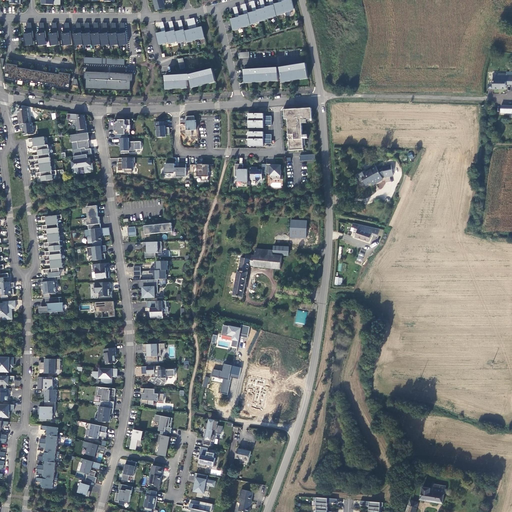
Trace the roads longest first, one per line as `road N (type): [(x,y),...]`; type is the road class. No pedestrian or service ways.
road 1 (tertiary): [(320,99),(327,258),(309,383),(266,511)]
road 2 (residential): [(96,109),(129,332),(116,452)]
road 3 (residential): [(462,233),(411,228),(400,339),(446,353)]
road 4 (residential): [(174,107),(180,150),(270,152),(278,143),(278,101)]
road 5 (residential): [(320,99),(474,96)]
road 6 (residential): [(25,276),(23,425)]
road 7 (residential): [(25,276),(36,266),(21,150),(11,144)]
road 8 (residential): [(11,144),(3,155),(17,270),(25,276)]
road 9 (residential): [(446,353),(436,398),(511,429)]
road 10 (residential): [(175,464),(168,497),(180,500),(193,437),(181,436)]
